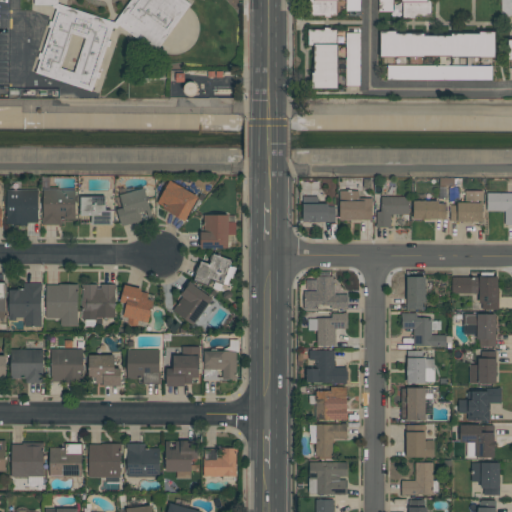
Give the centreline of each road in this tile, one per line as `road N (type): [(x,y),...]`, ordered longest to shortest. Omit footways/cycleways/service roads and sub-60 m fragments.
road 1 (tertiary): [(269,162),(272,511)]
road 2 (residential): [(0,412),(273,414)]
road 3 (residential): [(375,257),(374,511)]
road 4 (tertiary): [(511,257),(273,257)]
road 5 (residential): [(0,254),(156,255)]
